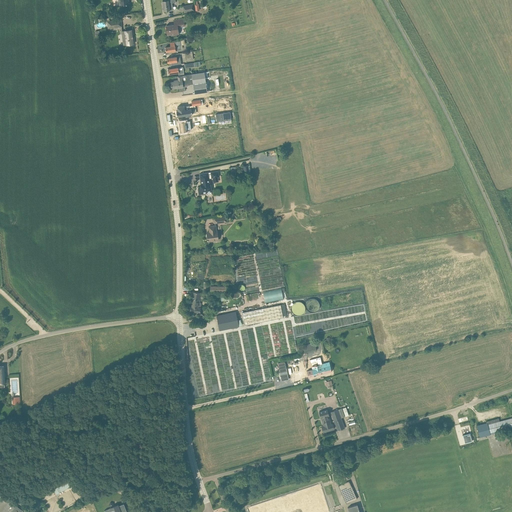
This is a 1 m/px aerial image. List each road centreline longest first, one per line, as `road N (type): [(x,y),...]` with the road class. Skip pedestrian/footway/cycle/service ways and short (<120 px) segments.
road 1 (unclassified): [(198,481),(511,390)]
road 2 (tertiary): [(179,317),(178,231),(146,0)]
road 3 (unclassified): [(0,352),(39,336),(179,317)]
road 4 (tertiary): [(198,481),(179,317)]
road 5 (track): [(511,318),(457,168)]
